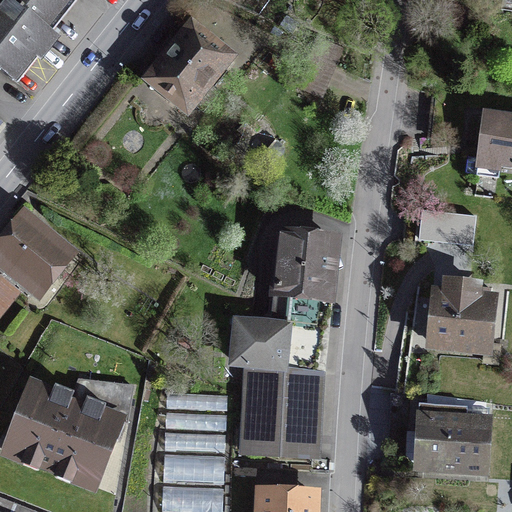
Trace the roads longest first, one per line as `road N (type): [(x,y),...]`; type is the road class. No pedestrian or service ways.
road 1 (residential): [(414,0),(356,511)]
road 2 (residential): [(0,194),(152,0)]
